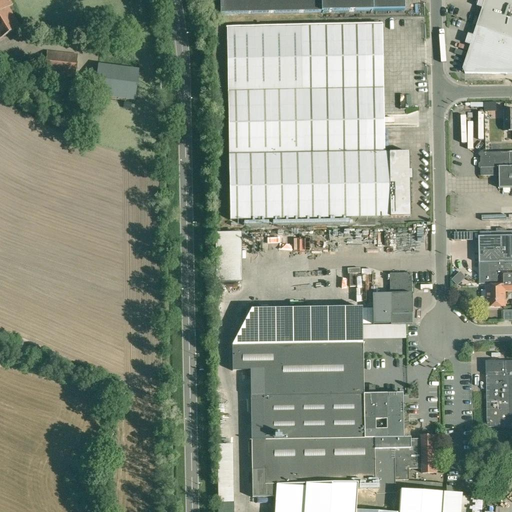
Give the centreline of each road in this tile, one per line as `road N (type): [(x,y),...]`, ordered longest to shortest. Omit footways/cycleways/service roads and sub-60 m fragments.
road 1 (secondary): [(191,511),(174,0)]
road 2 (unclassified): [(445,332),(440,93)]
